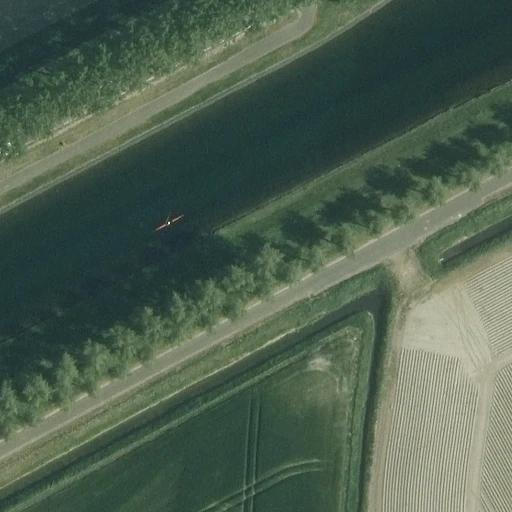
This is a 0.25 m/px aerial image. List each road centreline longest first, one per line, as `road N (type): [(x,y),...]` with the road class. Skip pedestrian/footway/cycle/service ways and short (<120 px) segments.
road 1 (unclassified): [(0,451),(511,175)]
road 2 (unclassified): [(0,161),(284,0)]
